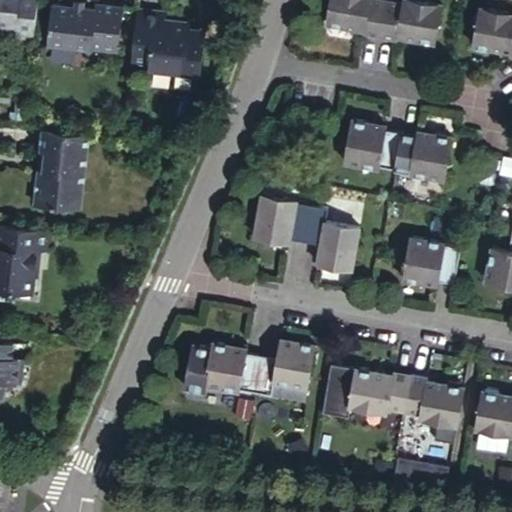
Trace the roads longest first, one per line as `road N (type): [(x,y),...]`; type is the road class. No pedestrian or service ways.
road 1 (residential): [(173,267),(511,339)]
road 2 (residential): [(511,135),(491,130),(464,95),(258,60)]
road 3 (unclassified): [(84,483),(173,267)]
road 4 (unclassified): [(173,267),(258,60)]
